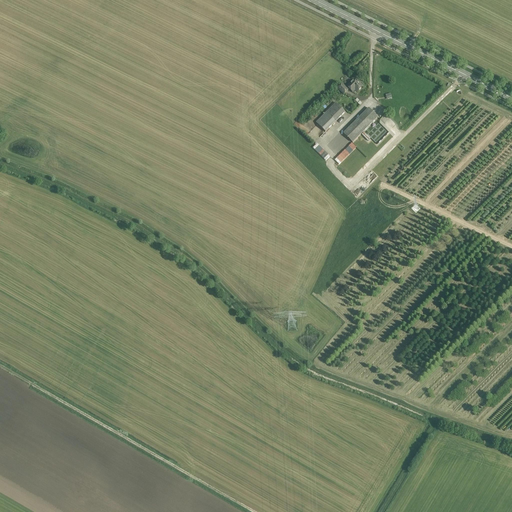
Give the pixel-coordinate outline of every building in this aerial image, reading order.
[(357,92),(363,86),(357,80),(355,82),(353,80),(346,87),(342,84),(338,88),(344,94),(345,93),(344,93),(344,94),(343,93),(347,89),(348,90),(347,90),(347,91),(349,89),(353,92),(352,91),(354,89),(357,92)] [(340,96),(332,88),(327,93),(336,101),(340,96)] [(325,132),(336,122),(345,112),(336,103),(316,123),(325,132)] [(369,108),(343,134),(353,142),(378,117),(369,108)] [(364,133),(362,135),(368,141),(370,139),(364,133)]
